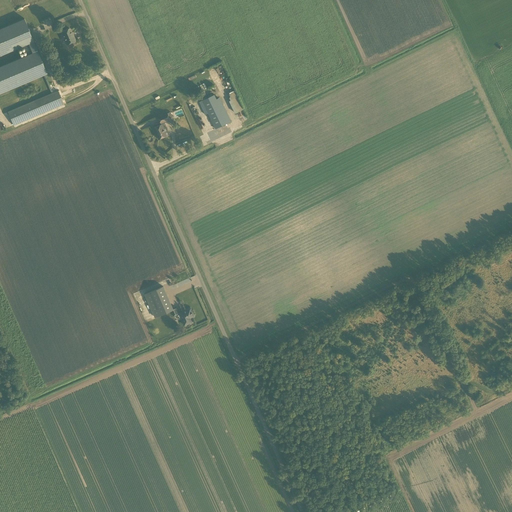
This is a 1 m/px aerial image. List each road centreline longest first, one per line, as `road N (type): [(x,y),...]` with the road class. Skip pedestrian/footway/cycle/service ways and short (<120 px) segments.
road 1 (unclassified): [(302,511),(81,0)]
road 2 (track): [(511,230),(236,359)]
